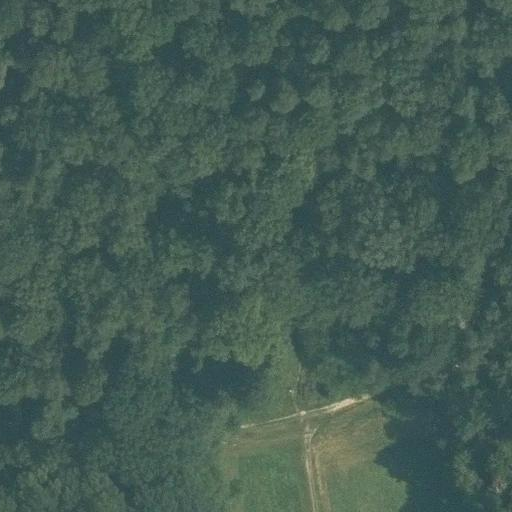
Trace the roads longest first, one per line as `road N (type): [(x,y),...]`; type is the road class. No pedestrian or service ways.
road 1 (track): [(0,458),(305,413),(511,366)]
road 2 (track): [(232,0),(244,108),(305,413)]
